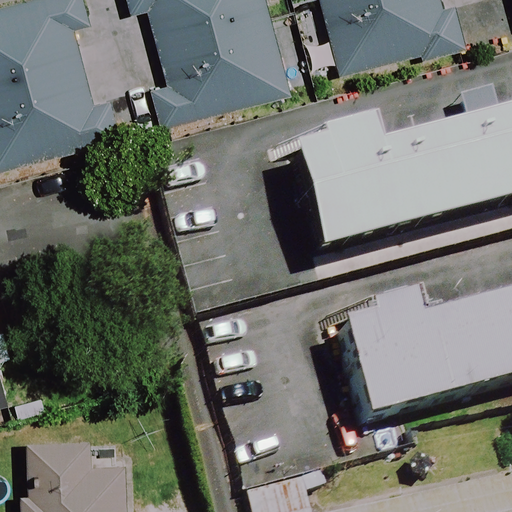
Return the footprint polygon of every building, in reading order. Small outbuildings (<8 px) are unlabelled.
[(80,23),(74,0),(36,0),(0,9),(0,173),(134,140),(124,99),(91,108),(71,25),(80,23)] [(287,99),(261,0),(126,0),(130,15),(145,12),(165,89),(149,93),(159,132),(287,99)] [(450,5),(439,7),(437,0),(317,0),(337,84),(462,55),(456,30),(450,5)] [(354,141),(309,153),(311,159),(283,167),(308,262),(511,208),(511,121),(359,162),(354,141)] [(511,393),(511,306),(404,335),(398,313),(326,332),(353,435),(511,393)] [(128,511),(125,436),(25,440),(27,499),(18,499),(18,511),(128,511)] [(511,511),(511,485),(389,511),(511,511)]
